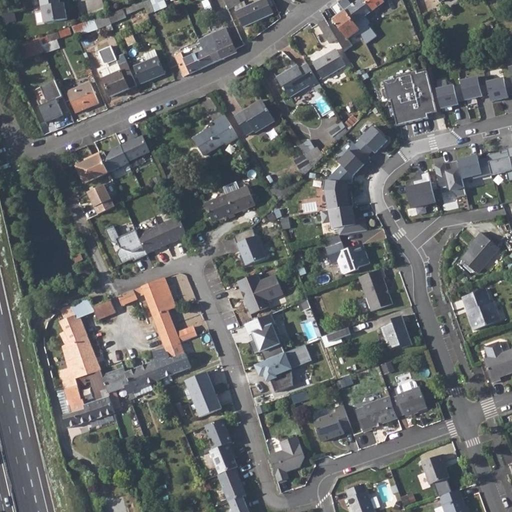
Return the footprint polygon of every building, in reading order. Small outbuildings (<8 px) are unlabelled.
[(39,0),(43,24),(67,20),(65,12),(64,4),(60,5),(58,0),(39,0)] [(149,0),(143,3),(144,7),(148,15),(154,12),(149,0)] [(223,0),(228,10),(235,7),(244,27),(277,12),(272,0),(262,0),(247,7),(244,2),(238,4),(235,0),(223,0)] [(335,23),(329,27),(334,36),(342,31),(347,39),(359,31),(354,24),(383,2),(381,0),(360,0),(333,20),(335,23)] [(116,12),(108,15),(111,24),(126,18),(125,15),(144,7),(143,3),(142,2),(130,7),(123,9),(116,12)] [(94,20),(72,27),(76,36),(98,28),(98,29),(111,24),(108,15),(95,21),(94,20)] [(329,27),(325,20),(317,25),(329,44),(337,40),(334,36),(329,27)] [(66,29),(38,39),(44,53),(60,48),(57,40),(71,34),(69,28),(66,29)] [(198,40),(202,49),(208,47),(209,48),(215,63),(237,53),(226,28),(198,40)] [(29,42),(9,48),(11,56),(31,50),(29,42)] [(203,50),(195,54),(202,69),(215,63),(209,48),(203,50)] [(336,49),(312,63),(322,80),(346,66),(336,49)] [(146,62),(134,67),(141,83),(165,74),(155,51),(144,55),(146,62)] [(195,54),(178,62),(184,77),(202,69),(195,54)] [(136,85),(127,62),(120,66),(118,64),(100,71),(111,96),(136,85)] [(287,76),(278,81),(284,91),(287,89),(291,96),(309,85),(312,89),(320,84),(307,63),(299,68),(298,65),(285,73),(287,76)] [(428,115),(437,113),(427,71),(418,74),(417,71),(394,77),(394,79),(384,81),(389,102),(391,101),(397,126),(429,119),(428,115)] [(285,73),(277,78),(278,81),(287,76),(285,73)] [(462,86),(465,101),(482,97),(482,94),(489,92),(487,83),(486,78),(478,80),(478,77),(461,81),(462,86)] [(504,79),(487,83),(489,92),(491,102),(509,98),(508,96),(511,95),(511,80),(505,82),(504,79)] [(56,81),(41,88),(48,104),(39,108),(45,123),(63,115),(57,100),(63,98),(62,95),(56,81)] [(90,83),(68,93),(71,101),(76,113),(99,103),(90,83)] [(454,86),(437,90),(441,109),(458,105),(458,103),(465,101),(462,86),(454,88),(454,86)] [(68,93),(62,95),(63,98),(66,103),(71,101),(68,93)] [(251,107),(236,116),(247,136),(255,131),(257,134),(276,122),(263,102),(252,109),(251,107)] [(237,137),(224,115),(212,123),(214,125),(193,139),(203,155),(223,142),(225,144),(237,137)] [(345,123),(350,128),(358,120),(353,115),(345,123)] [(360,149),(367,156),(373,150),(375,153),(387,141),(373,126),(355,145),(360,149)] [(128,142),(120,146),(128,163),(150,153),(142,136),(128,143),(128,142)] [(308,141),(298,146),(304,156),(313,150),(308,141)] [(100,156),(108,173),(128,163),(120,146),(120,145),(112,149),(113,149),(100,155),(100,156)] [(511,182),(511,147),(507,148),(508,152),(501,154),(500,152),(487,156),(488,158),(492,175),(492,177),(506,174),(508,183),(511,182)] [(367,156),(360,149),(354,155),(349,150),(338,162),(353,176),(370,159),(367,156)] [(100,156),(100,155),(99,154),(85,160),(86,163),(100,156)] [(108,173),(100,156),(86,163),(76,167),(84,184),(108,173)] [(492,175),(488,158),(478,161),(477,156),(458,160),(462,179),(473,177),(473,179),(492,175)] [(462,179),(458,160),(449,162),(451,171),(446,172),(444,164),(435,166),(441,194),(451,191),(455,196),(456,199),(466,196),(462,179)] [(436,203),(428,172),(420,174),(422,180),(413,182),(414,187),(407,188),(412,209),(436,203)] [(347,184),(323,180),(322,191),(326,191),(329,210),(352,207),(353,206),(351,197),(347,198),(347,194),(346,191),(347,184)] [(226,219),(233,216),(232,214),(254,204),(246,186),(237,190),(234,182),(221,188),(224,195),(204,204),(212,222),(225,216),(226,219)] [(89,191),(99,215),(118,207),(108,184),(89,191)] [(329,210),(321,212),(323,223),(331,222),(332,229),(339,228),(340,235),(366,231),(364,218),(354,220),(352,207),(329,210)] [(178,217),(136,235),(145,254),(187,236),(178,217)] [(249,228),(231,236),(238,252),(240,255),(245,266),(264,257),(254,235),(253,236),(249,228)] [(477,241),(470,249),(462,259),(479,273),(500,250),(481,232),(475,239),(477,241)] [(475,239),(468,247),(470,249),(477,241),(475,239)] [(341,242),(325,247),(331,264),(337,262),(340,273),(344,275),(357,270),(360,267),(369,264),(361,243),(344,249),(341,242)] [(80,254),(75,256),(77,262),(83,260),(80,254)] [(382,269),(358,277),(371,312),(392,304),(382,279),(385,278),(382,269)] [(250,314),(267,307),(265,301),(267,300),(283,294),(275,275),(260,281),(257,274),(237,282),(239,287),(240,290),(242,289),(246,298),(244,299),(250,314)] [(121,295),(118,296),(122,307),(138,300),(138,297),(145,294),(165,349),(153,352),(155,361),(155,362),(162,379),(186,370),(191,368),(187,357),(186,357),(171,317),(170,317),(167,311),(176,307),(165,277),(121,295)] [(486,289),(463,298),(466,305),(468,305),(470,311),(467,312),(474,331),(500,321),(494,302),(491,303),(486,289)] [(89,298),(81,301),(87,316),(95,313),(96,312),(93,306),(89,298)] [(109,299),(93,306),(96,312),(95,313),(98,320),(116,312),(111,299),(109,299)] [(81,301),(71,305),(75,315),(77,319),(81,318),(87,316),(81,301)] [(271,313),(277,327),(283,325),(283,309),(271,313)] [(271,313),(244,324),(248,334),(252,332),(255,339),(248,342),(249,347),(252,354),(260,351),(263,361),(284,353),(280,343),(278,343),(275,335),(277,334),(279,333),(277,327),(271,313)] [(75,315),(60,321),(71,342),(62,346),(68,369),(61,371),(64,386),(65,389),(78,386),(77,379),(101,371),(100,368),(85,331),(81,318),(77,319),(75,315)] [(393,323),(382,328),(389,348),(401,344),(402,348),(412,344),(402,316),(392,320),(393,323)] [(347,328),(321,338),(326,348),(341,343),(340,339),(349,336),(347,328)] [(284,353),(263,361),(255,364),(259,375),(264,374),(267,372),(269,379),(271,384),(274,392),(293,386),(290,368),(310,360),(304,345),(284,353)] [(511,349),(485,360),(493,383),(501,380),(499,376),(510,372),(511,374),(511,373),(511,349)] [(131,386),(126,388),(131,400),(138,397),(137,397),(135,390),(162,379),(155,362),(154,361),(127,372),(125,373),(131,386)] [(125,368),(102,376),(111,397),(109,398),(114,409),(121,407),(115,392),(126,388),(131,386),(125,373),(127,372),(125,368)] [(78,386),(65,389),(66,394),(67,397),(67,400),(69,405),(71,405),(73,413),(63,415),(67,428),(115,414),(109,398),(111,397),(102,376),(101,371),(77,379),(78,386)] [(210,372),(186,381),(201,417),(222,409),(217,397),(212,386),(209,380),(213,378),(210,372)] [(397,398),(391,400),(397,417),(403,415),(404,417),(411,414),(417,412),(426,408),(419,388),(417,389),(415,384),(412,382),(398,387),(396,390),(398,396),(397,396),(397,398)] [(371,428),(375,427),(381,424),(397,419),(397,417),(391,400),(390,397),(363,406),(364,409),(356,411),(364,434),(372,431),(371,428)] [(173,406),(178,419),(185,416),(180,403),(173,406)] [(321,443),(331,439),(329,437),(334,435),(335,438),(344,435),(343,432),(351,429),(343,406),(335,410),(336,414),(314,422),(321,443)] [(205,426),(215,449),(230,443),(232,442),(226,429),(222,419),(205,426)] [(281,451),(268,455),(277,483),(287,479),(285,473),(293,470),(291,467),(300,464),(303,459),(295,437),(278,443),(281,451)] [(237,467),(234,458),(231,452),(233,451),(232,447),(230,443),(215,449),(210,451),(219,474),(234,468),(237,467)] [(443,455),(421,463),(429,484),(448,478),(443,464),(446,462),(443,455)] [(234,468),(219,474),(218,475),(229,502),(242,497),(246,495),(240,482),(238,475),(237,475),(234,468)] [(352,511),(349,511),(371,511),(362,483),(345,489),(349,497),(347,498),(350,506),(352,511)] [(459,490),(439,497),(442,506),(441,507),(441,508),(434,510),(434,511),(469,511),(467,511),(459,490)] [(248,511),(247,507),(242,497),(229,502),(233,511),(248,511)]
